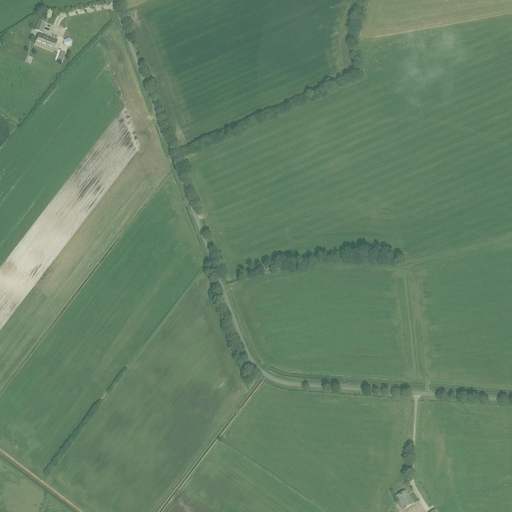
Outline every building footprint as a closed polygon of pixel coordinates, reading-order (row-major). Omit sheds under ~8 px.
[(39,21),(35,31),(42,33),(46,24),(39,21)] [(58,41),(42,34),(39,33),(35,45),(54,52),(58,41)] [(64,45),(67,48),(72,46),(72,42),(69,39),(65,41),(64,45)] [(441,498),(443,498),(442,494),(435,484),(435,482),(433,480),(428,482),(419,488),(423,494),(426,497),(427,501),(430,506),(438,500),(439,500),(441,498)] [(396,496),(404,509),(414,503),(406,490),(396,496)]
